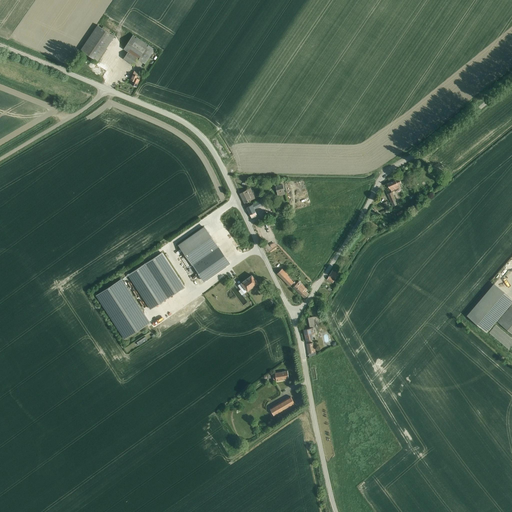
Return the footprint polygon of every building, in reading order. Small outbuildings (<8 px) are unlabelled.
[(97,62),(114,37),(97,25),(80,50),(97,62)] [(145,64),(155,49),(133,35),(124,49),(128,52),(123,59),(134,66),(138,59),(145,64)] [(130,80),(133,81),(131,85),(136,87),(140,79),(137,78),(139,73),(134,71),(130,80)] [(399,185),(401,184),(399,179),(387,184),(389,189),(390,189),(391,191),(400,187),(399,185)] [(251,196),(253,194),(252,192),(249,193),(248,190),(240,194),(244,204),(253,199),(251,196)] [(399,199),(395,191),(392,193),(392,192),(388,194),(393,207),(397,205),(395,201),(399,199)] [(257,216),(255,212),(256,212),(252,205),(246,208),(250,215),(252,219),(257,216)] [(179,244),(204,281),(229,264),(204,227),(179,244)] [(162,253),(145,264),(129,275),(151,308),(167,297),(184,286),(162,253)] [(290,287),(292,284),(294,283),(292,281),(287,276),(288,275),(282,269),(277,274),(290,287)] [(329,277),(327,280),(333,283),(335,280),(334,280),(335,279),(338,274),(332,271),(329,275),(330,276),(330,277),(329,277)] [(258,283),(252,275),(241,283),(247,291),(258,283)] [(121,279),(96,295),(125,339),(150,323),(121,279)] [(294,286),(293,287),(305,298),(309,294),(305,291),(306,291),(305,290),(306,288),(299,281),(296,284),(295,282),(294,283),(292,284),(294,286)] [(467,315),(486,332),(511,301),(511,299),(494,283),(467,315)] [(511,301),(497,321),(511,333),(511,301)] [(312,333),(314,333),(315,333),(314,328),(313,323),(314,323),(313,317),(308,318),(310,329),(304,330),(306,341),(313,339),(312,333)] [(145,337),(137,342),(139,345),(147,340),(145,337)] [(306,344),(308,354),(314,353),(314,352),(315,352),(314,347),(315,347),(314,346),(313,346),(313,343),(306,344)] [(276,381),(289,378),(288,371),(275,373),(276,381)] [(274,416),(295,404),(291,397),(270,409),(274,416)]
